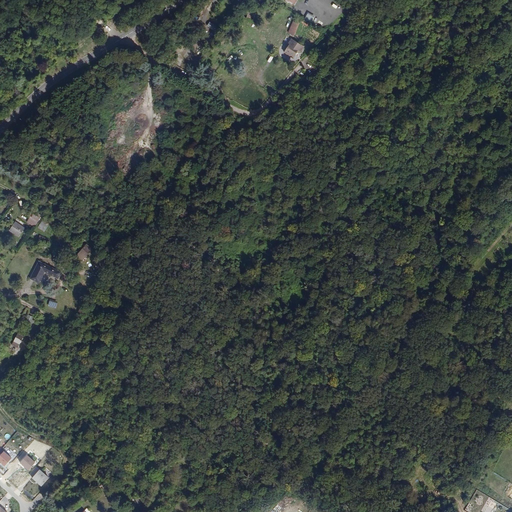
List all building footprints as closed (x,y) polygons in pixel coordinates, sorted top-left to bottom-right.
[(295,19),(289,33),(294,35),(300,21),(295,19)] [(214,30),(216,25),(209,21),(207,26),(214,30)] [(277,32),(271,39),(275,41),(278,38),(280,40),(284,36),(277,32)] [(290,39),(285,54),(300,59),(305,45),(290,39)] [(36,227),(41,215),(38,213),(37,215),(31,213),(27,223),(36,227)] [(38,227),(44,232),(49,224),(43,220),(38,227)] [(24,227),(15,221),(10,230),(19,236),(24,227)] [(91,249),(86,245),(78,253),(84,257),(91,249)] [(31,278),(43,262),(39,260),(30,278),(31,278)] [(39,282),(45,271),(57,277),(60,271),(43,262),(31,278),(39,282)] [(33,317),(28,314),(25,320),(30,323),(33,319),(32,319),(33,317)] [(24,336),(18,333),(12,343),(18,346),(24,336)] [(0,455),(0,462),(5,467),(12,458),(4,451),(0,455)] [(26,455),(20,463),(28,471),(35,463),(26,455)] [(36,466),(28,475),(42,487),(49,478),(36,466)]
